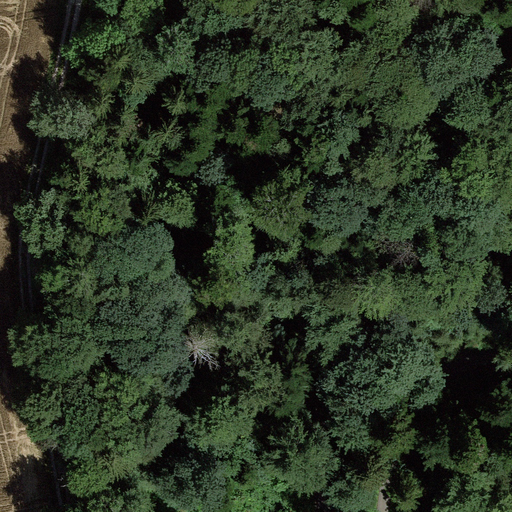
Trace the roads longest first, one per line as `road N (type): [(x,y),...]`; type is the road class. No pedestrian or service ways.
road 1 (track): [(78,0),(21,242),(21,310),(55,511)]
road 2 (unclassified): [(511,228),(385,303),(351,336),(333,371),(324,418),(322,511)]
